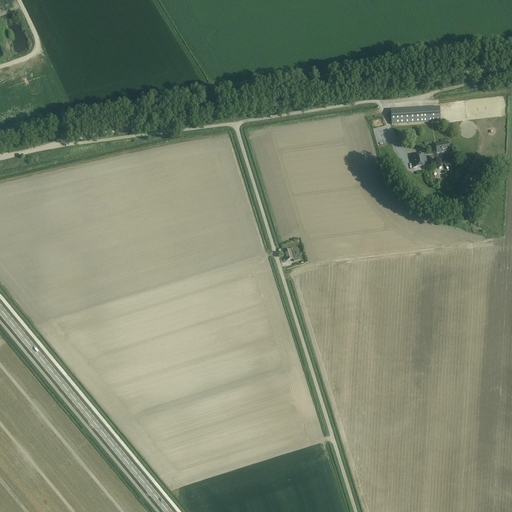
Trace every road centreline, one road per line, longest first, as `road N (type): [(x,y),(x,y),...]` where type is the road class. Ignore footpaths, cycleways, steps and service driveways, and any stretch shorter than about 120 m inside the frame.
road 1 (unclassified): [(511,67),(57,145)]
road 2 (unclassified): [(355,511),(234,123)]
road 3 (primary): [(167,511),(0,309)]
road 4 (unclassified): [(57,145),(234,123)]
